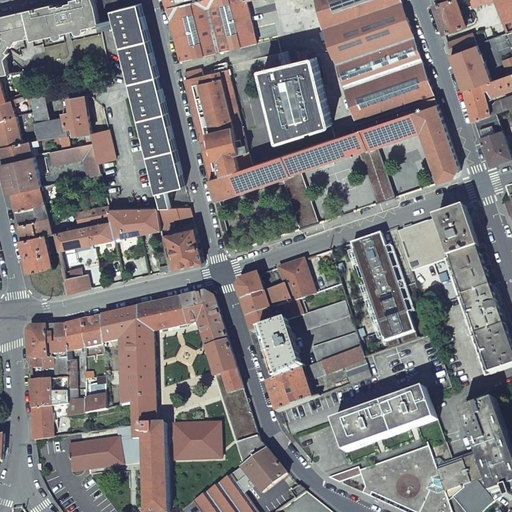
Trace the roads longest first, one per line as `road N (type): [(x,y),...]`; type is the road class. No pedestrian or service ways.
road 1 (residential): [(221,273),(273,437),(313,484),(353,511)]
road 2 (residential): [(153,0),(221,273)]
road 3 (unclassified): [(221,273),(484,186)]
road 4 (unclassified): [(12,323),(221,273)]
road 5 (residential): [(484,186),(419,0)]
road 6 (residential): [(17,473),(12,323)]
